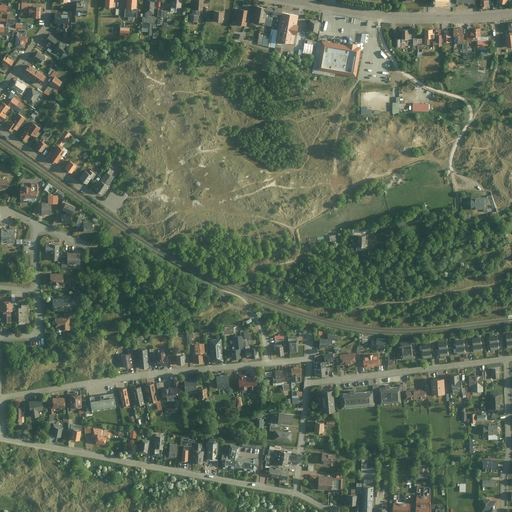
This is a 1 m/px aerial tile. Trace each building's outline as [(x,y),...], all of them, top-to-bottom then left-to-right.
[(138,0),(128,0),(128,4),(128,9),(133,9),(136,9),(139,10),(138,0)] [(155,0),(146,0),(146,14),(155,15),(155,0)] [(183,0),(171,0),(170,12),(176,13),(176,8),(183,8),(183,0)] [(205,0),(193,0),(193,14),(202,14),(202,11),(205,11),(205,0)] [(480,0),(480,12),(482,12),(482,9),(485,8),(485,6),(489,6),(489,1),(489,0),(480,0),(481,0),(480,0)] [(87,15),(87,4),(82,4),(82,2),(78,2),(78,3),(75,3),(74,15),(78,16),(78,14),(87,15)] [(11,5),(0,4),(0,12),(6,13),(6,8),(11,9),(11,5)] [(42,6),(29,6),(28,14),(32,14),(32,17),(41,17),(42,6)] [(255,6),(253,21),(262,23),(262,24),(265,24),(266,24),(267,24),(267,25),(269,25),(269,24),(270,24),(270,25),(272,26),(273,25),(278,26),(281,12),(281,9),(272,7),(267,7),(266,7),(255,6)] [(246,25),(249,10),(239,8),(236,24),(246,25)] [(128,9),(126,9),(126,18),(138,18),(139,10),(136,9),(136,11),(133,11),(133,9),(128,9)] [(223,21),(223,11),(215,11),(214,21),(223,21)] [(296,25),(298,15),(281,12),(278,26),(278,29),(276,40),(278,40),(293,43),(294,33),(296,34),(297,25),(296,25)] [(68,14),(55,14),(54,23),(68,24),(68,14)] [(7,18),(6,26),(8,27),(7,29),(16,30),(16,28),(27,29),(28,24),(16,22),(17,19),(7,18)] [(157,18),(144,18),(143,29),(150,29),(150,36),(153,36),(153,25),(156,25),(157,18)] [(307,31),(317,33),(318,30),(320,31),(321,23),(319,23),(319,21),(309,19),(307,31)] [(69,28),(58,28),(58,33),(65,33),(65,37),(69,37),(69,28)] [(131,28),(122,28),(121,37),(127,37),(127,34),(130,34),(131,28)] [(276,40),(278,29),(272,28),(270,36),(269,46),(275,47),(275,44),(276,40)] [(467,40),(467,49),(470,49),(470,45),(472,45),(472,43),(472,42),(472,39),(476,38),(481,38),(480,28),(472,28),(472,34),(470,34),(470,33),(467,33),(467,40)] [(410,29),(401,30),(401,39),(402,39),(412,39),(412,32),(410,32),(410,29)] [(432,29),(424,29),(425,44),(430,44),(430,38),(435,38),(435,33),(433,33),(432,29)] [(449,32),(444,32),(444,43),(454,43),(454,36),(449,36),(449,32)] [(50,34),(46,40),(50,43),(48,45),(51,47),(48,50),(50,51),(52,49),(54,46),(53,45),(58,39),(56,38),(50,34)] [(257,44),(269,46),(270,36),(259,34),(257,44)] [(442,34),(437,35),(437,41),(433,42),(434,46),(442,46),(442,34)] [(58,39),(53,45),(54,46),(52,49),(62,56),(63,57),(64,55),(67,57),(68,56),(71,52),(66,48),(65,49),(63,48),(67,42),(58,35),(56,38),(58,39)] [(17,36),(16,48),(26,49),(27,37),(17,36)] [(347,46),(322,41),(317,72),(357,79),(362,48),(347,46)] [(7,53),(6,55),(14,60),(17,56),(12,52),(9,55),(7,53)] [(34,58),(42,63),(46,57),(38,52),(34,58)] [(5,54),(0,60),(9,67),(14,60),(6,55),(5,54)] [(26,72),(45,84),(49,77),(30,65),(26,72)] [(53,69),(50,74),(55,78),(56,77),(58,73),(53,69)] [(58,88),(59,89),(63,82),(56,77),(55,78),(51,84),(52,83),(58,88)] [(19,81),(14,87),(23,93),(29,85),(24,81),(22,83),(19,81)] [(51,95),(52,95),(58,88),(52,83),(45,93),(50,96),(51,95)] [(26,98),(34,104),(42,94),(38,91),(33,88),(26,98)] [(39,89),(38,91),(42,94),(34,104),(36,105),(37,104),(42,96),(45,93),(39,89)] [(28,103),(18,95),(11,105),(22,112),(28,103)] [(42,96),(37,104),(41,106),(46,98),(42,96)] [(4,101),(0,107),(0,109),(7,114),(13,107),(4,101)] [(429,104),(413,104),(413,112),(429,112),(429,104)] [(7,114),(0,109),(0,121),(1,122),(3,119),(6,121),(9,116),(7,114)] [(15,122),(11,119),(6,126),(14,132),(17,127),(20,129),(26,119),(20,114),(15,122)] [(26,128),(20,136),(27,140),(32,133),(35,135),(41,127),(34,122),(28,130),(26,128)] [(43,136),(47,138),(51,131),(47,128),(43,136)] [(70,134),(65,130),(56,143),(62,147),(70,134)] [(44,137),(37,148),(43,152),(49,145),(46,142),(48,140),(44,137)] [(66,153),(59,148),(52,159),(59,164),(66,153)] [(66,169),(73,174),(78,166),(72,162),(66,169)] [(86,170),(81,179),(89,184),(93,179),(94,179),(98,173),(91,169),(89,172),(86,170)] [(116,178),(108,172),(95,190),(103,195),(116,178)] [(38,194),(38,183),(34,183),(30,183),(30,187),(28,187),(28,186),(24,186),(24,188),(20,188),(20,195),(20,202),(36,202),(36,194),(38,194)] [(58,189),(56,193),(63,197),(66,193),(58,189)] [(58,195),(48,196),(48,204),(52,204),(58,203),(58,195)] [(491,195),(487,197),(491,209),(495,207),(491,195)] [(485,198),(470,198),(471,210),(485,209),(485,198)] [(78,207),(67,202),(64,209),(74,214),(78,207)] [(52,214),(52,204),(48,204),(42,204),(42,214),(52,214)] [(70,214),(62,214),(62,223),(71,223),(70,214)] [(416,217),(414,218),(415,223),(423,221),(422,216),(418,217),(418,214),(415,214),(416,217)] [(94,222),(83,222),(84,233),(94,232),(94,222)] [(16,228),(1,228),(1,239),(0,238),(0,244),(1,245),(1,241),(16,241),(16,228)] [(367,236),(355,235),(355,239),(359,239),(358,249),(366,249),(367,236)] [(57,248),(43,248),(43,257),(48,257),(48,265),(57,265),(57,248)] [(80,254),(69,254),(69,264),(80,264),(80,254)] [(64,274),(50,274),(50,287),(64,286),(64,274)] [(71,298),(53,299),(53,312),(72,311),(71,298)] [(14,301),(2,302),(3,323),(13,322),(13,312),(15,312),(14,301)] [(29,304),(21,304),(21,307),(18,307),(18,324),(29,324),(29,304)] [(71,318),(56,319),(57,331),(72,330),(71,318)] [(289,334),(285,334),(285,338),(279,339),(279,341),(283,341),(283,344),(285,344),(285,345),(289,345),(289,341),(298,340),(297,337),(290,338),(289,334)] [(234,348),(228,348),(229,359),(240,358),(239,349),(243,348),(243,346),(249,345),(248,340),(246,340),(245,339),(243,339),(243,335),(233,336),(234,348)] [(331,340),(327,340),(327,337),(324,337),(319,337),(319,347),(331,347),(331,340)] [(384,347),(385,339),(377,338),(377,341),(376,347),(376,348),(381,348),(381,346),(384,347)] [(221,339),(209,340),(211,363),(222,362),(221,339)] [(289,341),(289,345),(290,350),(290,352),(299,352),(298,340),(289,341)] [(399,343),(400,351),(412,349),(411,341),(399,343)] [(195,344),(196,354),(204,353),(207,353),(206,343),(195,344)] [(285,345),(276,346),(277,355),(286,354),(286,350),(290,350),(289,345),(285,345)] [(251,350),(245,350),(246,358),(251,357),(251,358),(259,357),(258,347),(251,348),(251,350)] [(140,368),(150,367),(149,349),(139,350),(140,368)] [(413,357),(412,349),(400,351),(401,359),(413,357)] [(158,366),(168,365),(167,355),(165,355),(165,350),(156,351),(157,356),(158,366)] [(132,352),(122,354),(123,357),(120,357),(121,366),(124,366),(124,368),(134,367),(132,352)] [(356,363),(355,352),(339,354),(340,365),(356,363)] [(204,353),(196,354),(197,363),(205,362),(204,353)] [(186,354),(175,355),(176,364),(185,363),(185,358),(186,358),(186,354)] [(364,367),(380,365),(378,354),(363,356),(364,367)] [(317,373),(318,376),(325,375),(324,370),(326,369),(325,361),(317,362),(318,368),(314,368),(315,373),(317,373)] [(293,381),(301,381),(300,367),(289,368),(289,375),(293,375),(293,381)] [(500,372),(500,367),(492,368),(492,375),(492,379),(498,378),(498,372),(500,372)] [(283,385),(285,385),(285,384),(284,369),(272,370),(273,382),(274,382),(274,385),(283,385)] [(244,375),(239,375),(239,390),(256,389),(255,374),(250,374),(250,378),(245,378),(244,375)] [(228,375),(216,376),(217,387),(229,386),(228,375)] [(461,389),(461,381),(457,381),(457,377),(450,377),(451,389),(461,389)] [(483,380),(483,377),(469,377),(470,387),(473,387),(473,392),(484,392),(484,380),(483,380)] [(445,392),(445,378),(432,379),(433,393),(445,392)] [(196,379),(184,380),(185,390),(197,389),(196,379)] [(154,383),(146,385),(149,402),(158,400),(154,383)] [(141,386),(132,388),(136,406),(144,404),(141,386)] [(400,386),(380,387),(380,404),(401,403),(400,386)] [(127,387),(118,389),(122,405),(130,403),(127,387)] [(177,388),(163,389),(164,398),(178,397),(177,388)] [(425,388),(407,389),(407,392),(407,399),(426,399),(426,391),(426,388),(425,388)] [(333,389),(320,390),(321,412),(335,411),(333,389)] [(350,393),(339,393),(340,408),(357,407),(356,392),(354,392),(354,390),(349,391),(350,393)] [(373,391),(356,392),(357,407),(374,406),(373,391)] [(114,393),(90,397),(92,408),(92,410),(95,410),(115,406),(114,397),(115,397),(114,393)] [(71,407),(81,407),(81,394),(69,395),(69,403),(69,407),(71,407)] [(500,408),(500,395),(491,395),(491,408),(492,408),(500,408)] [(61,407),(66,407),(66,398),(53,398),(53,407),(55,407),(55,410),(61,410),(61,407)] [(39,416),(39,410),(44,409),(42,399),(29,401),(31,411),(32,417),(39,416)] [(14,424),(22,424),(22,418),(23,417),(23,415),(22,414),(22,413),(25,413),(25,409),(14,409),(14,424)] [(278,412),(277,422),(281,422),(293,424),(294,414),(278,412)] [(335,420),(324,419),(323,432),(328,432),(328,424),(335,425),(335,420)] [(274,423),(270,422),(269,431),(275,431),(275,430),(280,431),(281,422),(277,422),(274,421),(274,423)] [(324,423),(315,422),(314,431),(323,432),(324,423)] [(53,436),(61,437),(63,428),(63,425),(53,423),(52,432),(53,432),(53,436)] [(498,434),(498,424),(484,424),(484,434),(498,434)] [(96,444),(105,445),(106,439),(109,439),(110,432),(103,431),(104,429),(93,428),(92,437),(97,438),(96,444)] [(71,439),(79,440),(81,432),(80,432),(72,430),(71,439)] [(280,431),(275,430),(275,431),(274,439),(291,440),(292,432),(280,431)] [(152,446),(151,455),(162,456),(164,436),(154,435),(153,446),(152,446)] [(139,451),(148,452),(150,440),(141,439),(139,451)] [(182,448),(187,448),(187,446),(191,446),(192,439),(189,439),(188,440),(181,440),(181,445),(182,445),(182,448)] [(168,457),(177,458),(178,444),(170,444),(169,452),(168,457)] [(259,460),(238,457),(240,446),(230,444),(228,455),(223,454),(221,460),(223,461),(222,465),(256,471),(256,467),(258,467),(259,460)] [(203,450),(194,449),(193,449),(192,463),(203,463),(204,450),(203,450)] [(268,455),(265,454),(265,459),(267,460),(266,466),(270,467),(273,450),(269,449),(268,455)] [(283,464),(288,465),(290,453),(285,452),(280,451),(278,463),(283,464)] [(332,454),(322,453),(321,462),(331,463),(332,459),(332,454)] [(282,469),(269,467),(268,476),(269,476),(281,478),(282,470),(282,469)] [(424,469),(420,469),(420,473),(420,478),(429,478),(429,472),(424,472),(424,469)] [(319,475),(311,475),(311,481),(315,481),(314,490),(321,490),(321,492),(333,492),(333,490),(342,490),(343,478),(336,478),(332,478),(332,476),(319,476),(319,475)] [(363,494),(363,511),(372,511),(373,484),(369,484),(369,482),(364,482),(364,483),(363,494)] [(351,489),(350,494),(357,494),(363,494),(364,483),(357,483),(356,489),(351,489)] [(466,492),(466,483),(457,483),(457,485),(459,485),(459,492),(466,492)] [(350,494),(346,494),(345,498),(347,498),(347,504),(357,505),(357,494),(350,494)] [(416,505),(431,506),(431,496),(416,496),(416,505)] [(490,499),(481,499),(481,511),(496,511),(497,501),(490,501),(490,500),(490,499)] [(393,511),(409,511),(410,504),(394,503),(393,511)]
